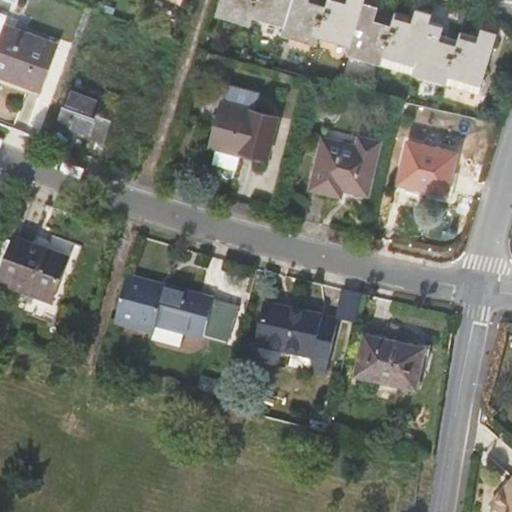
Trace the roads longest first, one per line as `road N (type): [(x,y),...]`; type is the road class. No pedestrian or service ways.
road 1 (residential): [(480,290),(138,209),(0,156)]
road 2 (residential): [(441,511),(480,290)]
